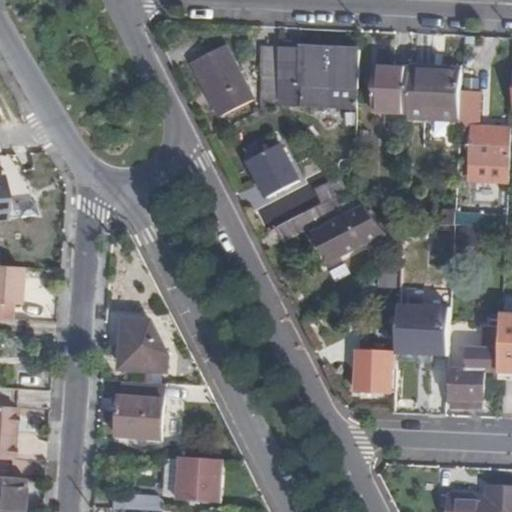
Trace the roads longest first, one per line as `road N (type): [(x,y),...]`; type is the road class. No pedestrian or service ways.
road 1 (residential): [(121,3),(511,19)]
road 2 (residential): [(129,194),(291,511)]
road 3 (residential): [(334,439),(184,131)]
road 4 (residential): [(66,511),(90,210),(101,185)]
road 5 (residential): [(511,445),(334,439)]
road 6 (residential): [(184,131),(121,3)]
